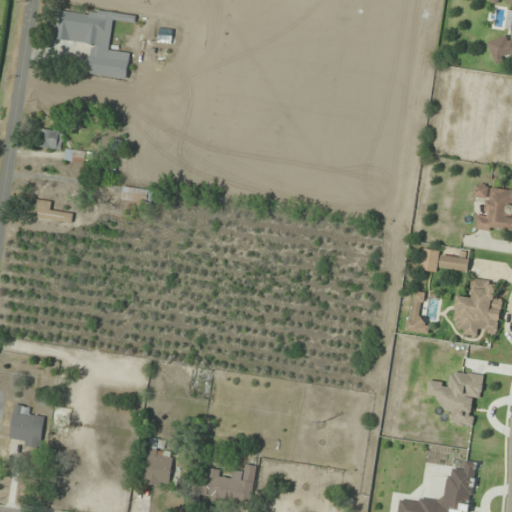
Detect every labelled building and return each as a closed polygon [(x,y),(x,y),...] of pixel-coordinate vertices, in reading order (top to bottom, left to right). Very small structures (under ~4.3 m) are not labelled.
[(494,62),(511,56),(511,0),(492,0),(497,2),(504,0),(505,0),(511,3),(511,6),(511,9),(507,18),(511,34),(489,42),(494,62)] [(70,41),(110,46),(114,13),(99,11),(98,16),(63,11),(60,29),(71,31),(70,41)] [(126,81),(132,54),(92,47),(87,73),(126,81)] [(63,149),(64,131),(40,130),(39,147),(63,149)] [(511,188),(476,185),(474,198),(482,199),(479,229),(511,232),(511,188)] [(151,205),(154,191),(125,186),(122,199),(151,205)] [(53,202),(32,199),(30,217),(72,223),(73,214),(51,210),(53,202)] [(470,260),(443,254),(440,267),(468,272),(470,260)] [(458,296),(453,325),(463,327),(462,334),(478,337),(479,330),(498,333),(504,299),(495,297),(498,283),(472,279),(469,298),(458,296)] [(431,322),(418,318),(426,294),(418,291),(406,329),(427,336),(431,322)] [(485,375),(451,371),(450,383),(430,380),(427,402),(452,406),(449,423),(471,427),(476,399),(482,400),(485,375)] [(44,417),(34,416),(35,409),(15,407),(11,443),(41,447),(44,417)] [(71,410),(56,408),(54,422),(69,425),(71,410)] [(145,484),(172,487),(176,452),(166,451),(167,441),(151,439),(145,484)] [(470,511),(478,462),(465,460),(464,470),(449,467),(444,503),(401,497),(398,511),(470,511)] [(254,503),(258,466),(246,464),(245,473),(234,471),(233,479),(221,478),(222,471),(203,468),(200,497),(254,503)]
